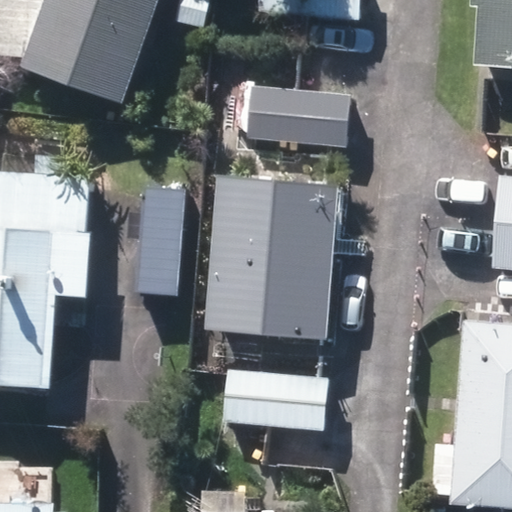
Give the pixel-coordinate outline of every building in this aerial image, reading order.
[(49,0),(23,74),(124,108),(161,0),(49,0)] [(263,0),(262,18),(360,27),(362,0),(263,0)] [(475,74),(511,76),(511,0),(472,0),(471,15),(479,15),(475,74)] [(251,148),(346,155),(350,102),(238,94),(235,135),(252,136),(251,148)] [(173,129),(202,131),(205,97),(175,95),(173,129)] [(0,396),(51,402),(61,304),(87,306),(93,243),(85,242),(90,189),(0,180),(0,396)] [(494,276),(511,277),(511,185),(502,184),(494,276)] [(208,339),(329,347),(341,194),(219,186),(208,339)] [(453,508),(511,511),(511,331),(466,328),(453,508)] [(225,428),(326,436),(329,384),(229,377),(225,428)] [(0,511),(54,511),(54,504),(0,502),(0,511)]
